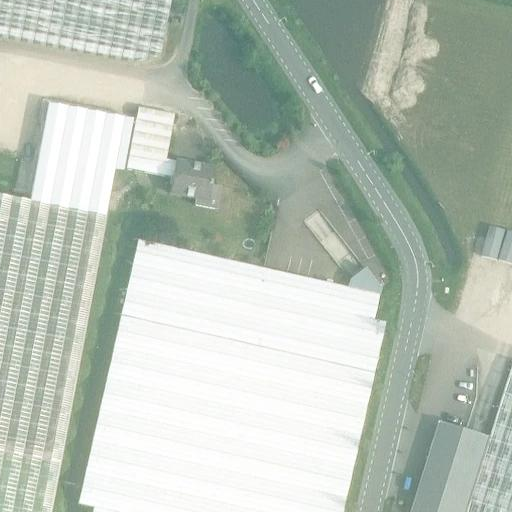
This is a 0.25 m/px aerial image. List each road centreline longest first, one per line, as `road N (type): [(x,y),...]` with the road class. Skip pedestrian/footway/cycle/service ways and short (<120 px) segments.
road 1 (tertiary): [(412,316),(408,256),(329,128)]
road 2 (tertiary): [(366,511),(412,316)]
road 3 (tertiary): [(329,128),(250,0)]
road 4 (unclassified): [(263,182),(172,84)]
